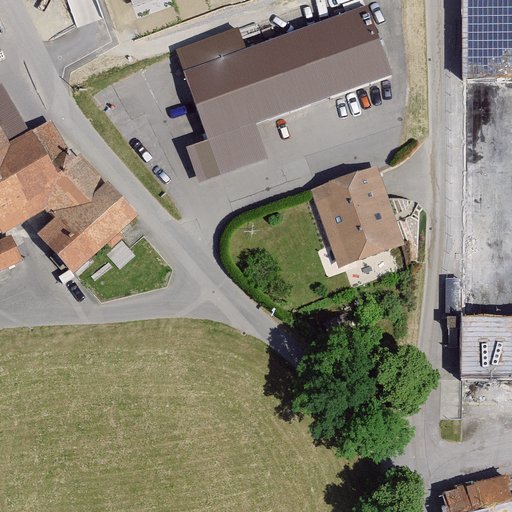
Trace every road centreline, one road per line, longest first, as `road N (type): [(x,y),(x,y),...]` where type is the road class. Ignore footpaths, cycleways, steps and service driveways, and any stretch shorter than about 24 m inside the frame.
road 1 (residential): [(417,437),(286,347),(183,240),(64,114),(4,0)]
road 2 (unclassified): [(417,437),(434,227),(427,0)]
